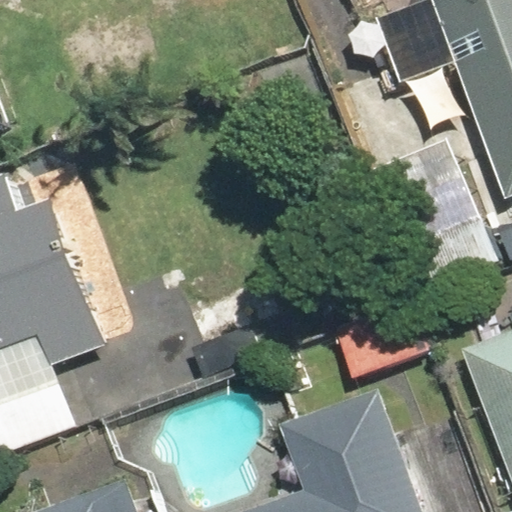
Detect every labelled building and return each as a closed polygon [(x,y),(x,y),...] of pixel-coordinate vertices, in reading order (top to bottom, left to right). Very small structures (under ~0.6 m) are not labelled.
[(511,0),(451,0),(511,171),(511,0)] [(0,144),(9,141),(0,118),(0,144)] [(124,353),(73,205),(35,218),(20,177),(0,184),(0,363),(57,344),(67,372),(124,353)] [(434,298),(511,269),(494,218),(416,246),(434,298)] [(303,344),(269,251),(234,264),(222,230),(168,250),(215,377),(303,344)] [(371,386),(445,354),(418,293),(344,325),(371,386)] [(511,342),(476,355),(511,451),(511,342)] [(432,511),(390,393),(295,427),(320,496),(275,511),(149,511),(141,489),(76,511),(432,511)]
